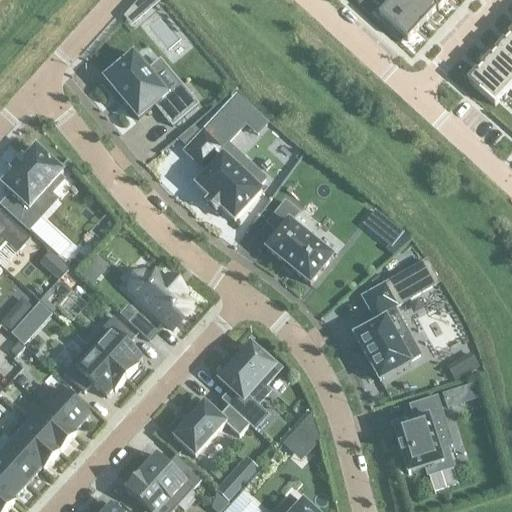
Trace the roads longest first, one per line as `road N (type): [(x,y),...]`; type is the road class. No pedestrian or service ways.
road 1 (residential): [(36,92),(138,207),(246,299)]
road 2 (residential): [(51,511),(246,299)]
road 3 (residential): [(246,299),(314,362),(336,408),(361,511)]
road 4 (residential): [(301,0),(410,97)]
road 5 (residential): [(410,97),(511,191)]
road 6 (residential): [(501,0),(410,97)]
road 7 (residential): [(121,0),(36,92)]
